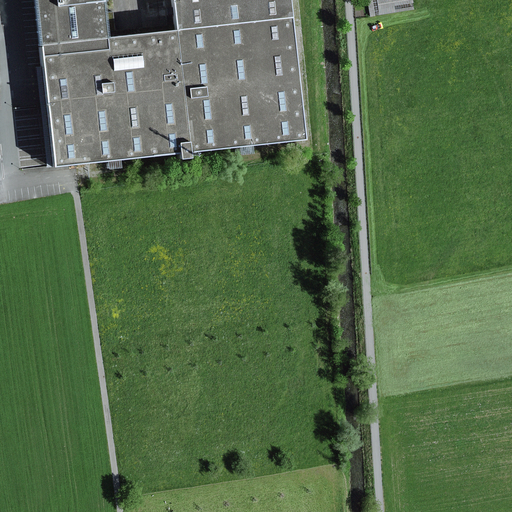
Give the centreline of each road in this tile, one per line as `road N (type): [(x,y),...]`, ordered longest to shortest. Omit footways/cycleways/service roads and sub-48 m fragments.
road 1 (track): [(123,511),(81,182)]
road 2 (residential): [(24,170),(0,49)]
